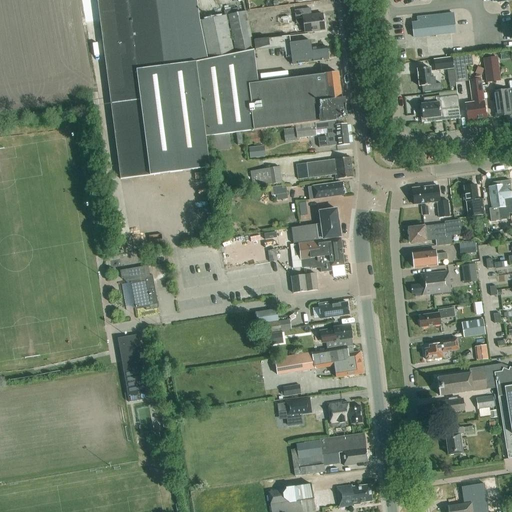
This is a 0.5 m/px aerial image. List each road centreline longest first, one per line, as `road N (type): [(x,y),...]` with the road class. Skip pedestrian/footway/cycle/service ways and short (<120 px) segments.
road 1 (secondary): [(392,511),(359,251),(365,173)]
road 2 (unclassified): [(426,511),(396,271),(398,175)]
road 3 (secondary): [(365,173),(345,0)]
road 4 (residential): [(398,127),(382,0)]
road 5 (residential): [(398,127),(418,143),(511,131)]
